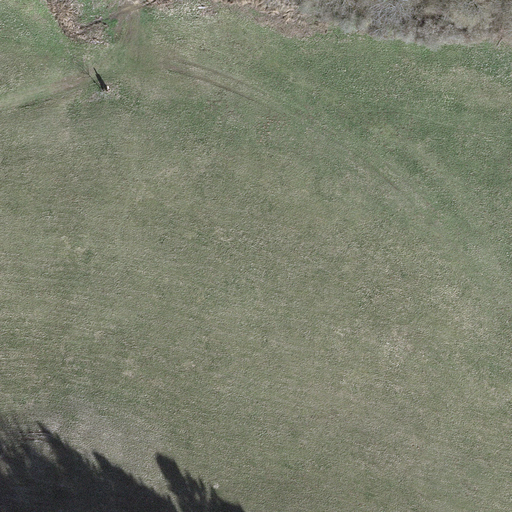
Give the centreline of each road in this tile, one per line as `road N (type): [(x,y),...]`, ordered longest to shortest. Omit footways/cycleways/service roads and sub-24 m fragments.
road 1 (track): [(511,295),(435,210),(367,150),(296,103),(210,64),(117,39)]
road 2 (track): [(0,103),(78,83),(103,67),(127,0)]
